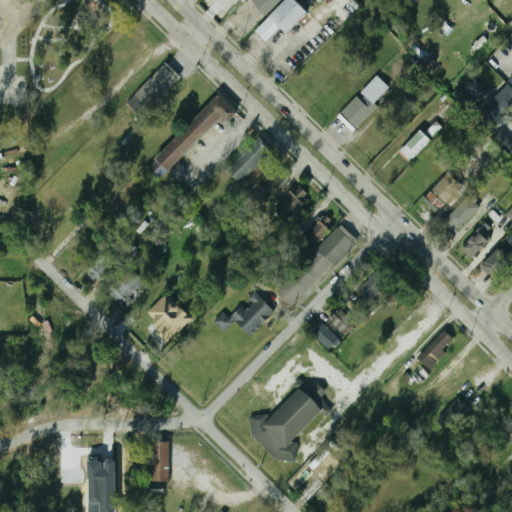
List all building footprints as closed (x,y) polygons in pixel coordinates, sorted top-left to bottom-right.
[(280,0),(252,0),(266,14),(280,0)] [(255,30),(285,0),(296,0),(309,13),(287,35),(281,28),(267,42),(255,30)] [(180,76),(166,62),(126,102),(140,116),(180,76)] [(361,93),(373,104),(387,88),(375,77),(361,93)] [(479,102),(490,92),(476,77),(465,87),(479,102)] [(483,110),(495,122),(511,105),(511,87),(509,85),(483,110)] [(455,97),(470,112),(478,104),(463,89),(455,97)] [(153,161),(154,162),(149,168),(161,179),(223,117),(228,123),(238,113),(219,94),(153,161)] [(374,110),(355,95),(340,115),(358,129),(374,110)] [(425,134),(421,130),(399,152),(409,162),(442,129),(436,123),(425,134)] [(511,140),(497,125),(490,131),(511,155),(511,140)] [(369,159),(386,142),(373,129),(356,146),(369,159)] [(225,170),(240,184),(272,152),(258,138),(225,170)] [(439,210),(459,190),(445,177),(426,196),(439,210)] [(273,210),(285,222),(309,198),(297,186),(273,210)] [(451,236),(480,207),(469,195),(439,224),(451,236)] [(304,236),(315,245),(334,224),(324,215),(304,236)] [(276,292),(293,308),(355,241),(338,225),(276,292)] [(491,240),(480,229),(460,248),(471,259),(491,240)] [(496,279),(511,260),(511,258),(499,247),(482,267),(496,279)] [(99,284),(117,262),(105,252),(87,274),(99,284)] [(358,289),(370,301),(391,280),(378,268),(358,289)] [(122,307),(145,283),(131,269),(107,293),(122,307)] [(147,314),(165,330),(160,336),(168,343),(192,317),(167,293),(147,314)] [(251,336),(274,311),(255,293),(248,299),(249,300),(230,320),(222,312),(213,322),(224,332),(235,321),(251,336)] [(327,320),(345,336),(356,324),(339,307),(327,320)] [(329,351),(340,341),(324,325),(313,335),(329,351)] [(417,356),(429,368),(456,341),(444,329),(417,356)] [(246,427),(286,464),(300,449),(293,443),(320,413),(324,417),(331,410),(320,400),(326,393),(318,385),(312,391),(300,380),(293,387),(298,391),(271,420),(261,411),(246,427)] [(436,420),(447,431),(469,409),(458,398),(436,420)] [(169,442),(150,442),(150,481),(169,481),(169,442)] [(116,511),(117,458),(89,458),(89,511),(116,511)]
